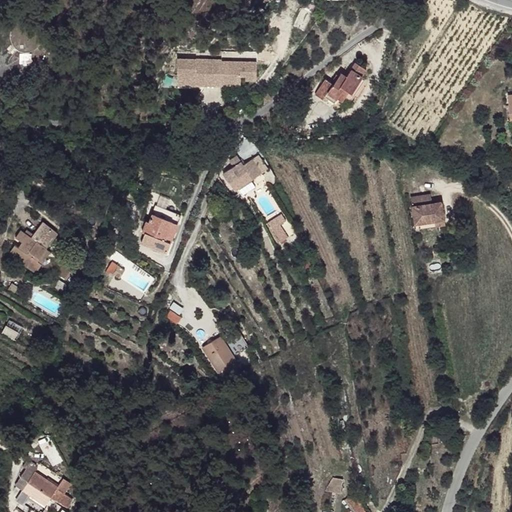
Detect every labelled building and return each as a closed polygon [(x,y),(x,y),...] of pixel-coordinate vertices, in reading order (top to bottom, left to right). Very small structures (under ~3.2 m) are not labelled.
[(35,52),(37,46),(37,43),(36,37),(33,33),(28,29),(22,28),(17,29),(14,30),(12,32),(8,37),(7,43),(8,49),(11,54),(16,57),(22,58),(28,57),(33,54),(35,52)] [(383,57),(374,47),(361,60),(357,55),(348,64),(342,58),(330,70),(336,77),(339,75),(345,83),(352,77),(355,81),(362,74),(365,76),(378,63),(377,62),(383,57)] [(256,79),(256,57),(176,60),(177,87),(240,85),(240,79),(256,79)] [(25,63),(16,62),(14,61),(14,68),(24,70),(25,63)] [(287,72),(281,79),(287,85),(294,77),(287,72)] [(323,81),(316,74),(309,80),(318,87),(323,81)] [(318,87),(309,80),(300,89),(309,100),(320,90),(318,87)] [(236,153),(228,159),(232,165),(222,172),(229,181),(246,167),(236,153)] [(261,160),(254,164),(260,179),(268,174),(261,160)] [(431,198),(410,201),(414,227),(433,224),(444,222),(441,204),(432,206),(431,198)] [(173,215),(154,208),(148,223),(146,222),(142,234),(144,236),(142,246),(166,255),(170,245),(164,243),(173,215)] [(283,226),(286,224),(282,214),(269,219),(278,240),(287,236),(283,226)] [(58,233),(43,220),(33,233),(31,237),(47,248),(58,233)] [(27,234),(21,228),(16,236),(21,240),(17,245),(13,243),(6,253),(33,273),(40,263),(36,261),(47,248),(31,237),(27,234)] [(49,250),(47,248),(36,261),(40,263),(49,250)] [(120,266),(115,274),(122,279),(127,271),(120,266)] [(174,312),(170,318),(180,325),(185,319),(174,312)] [(237,323),(229,328),(231,331),(243,349),(251,344),(237,323)] [(226,334),(222,337),(238,360),(242,357),(239,352),(226,334)] [(222,337),(206,348),(221,371),(238,360),(222,337)] [(32,462),(29,458),(24,465),(27,467),(28,466),(32,462)] [(35,471),(28,466),(27,467),(15,483),(43,504),(49,496),(29,479),(35,471)] [(56,487),(35,471),(29,479),(49,496),(56,487)] [(343,487),(333,485),(331,492),(337,494),(342,494),(343,487)] [(63,493),(56,487),(49,496),(56,501),(63,493)] [(337,494),(331,492),(328,510),(333,511),(337,494)] [(365,511),(353,493),(345,499),(352,511),(365,511)]
